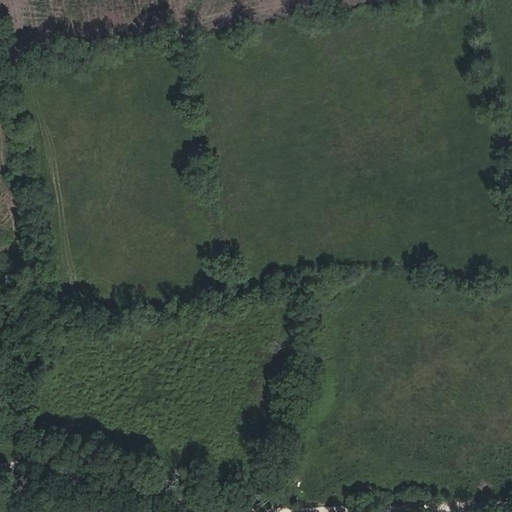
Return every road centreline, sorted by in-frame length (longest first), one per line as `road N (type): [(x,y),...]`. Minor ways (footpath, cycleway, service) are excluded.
road 1 (track): [(272,511),(64,469),(0,475)]
road 2 (track): [(511,508),(384,511)]
